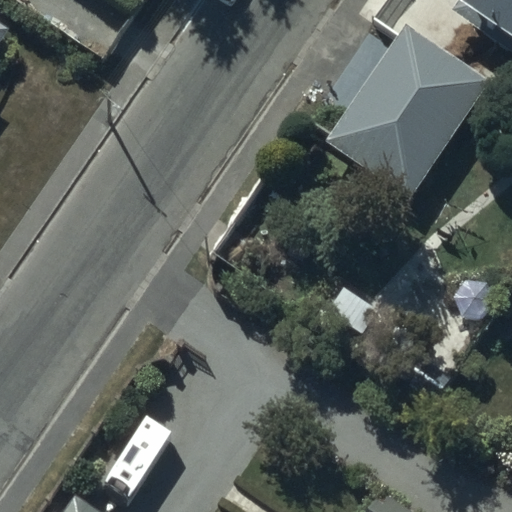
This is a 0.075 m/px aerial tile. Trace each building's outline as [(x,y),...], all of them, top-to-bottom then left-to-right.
[(492,87),(420,39),(446,0),(394,0),(372,33),(401,52),(329,155),(411,209),(492,87)] [(511,0),(480,0),(462,29),(511,62),(511,0)] [(0,58),(9,45),(0,38),(0,58)] [(351,291),(331,321),(377,353),(398,322),(351,291)] [(87,511),(71,501),(64,511),(87,511)]
